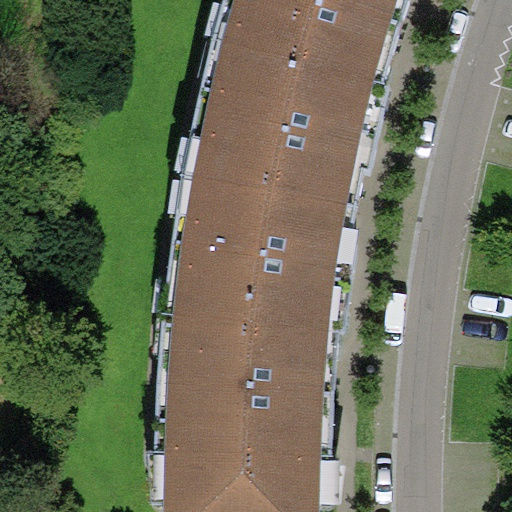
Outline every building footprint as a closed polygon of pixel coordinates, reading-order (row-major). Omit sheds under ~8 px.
[(385,89),(409,0),(230,0),(214,53),(385,89)] [(385,89),(214,53),(186,189),(357,212),(385,89)] [(357,212),(186,189),(165,325),(338,342),(357,212)] [(312,468),(332,468),(338,342),(165,325),(155,464),(179,464),(312,468)] [(310,511),(312,468),(179,464),(177,511),(310,511)]
